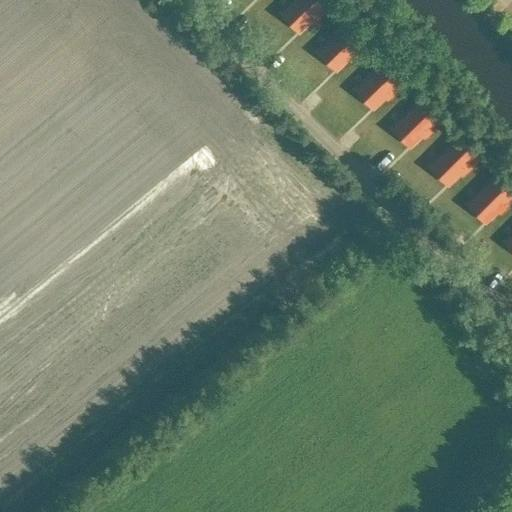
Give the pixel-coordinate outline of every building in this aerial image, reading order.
[(322,0),(296,0),(281,15),(299,33),(314,17),(318,20),(330,8),(322,0)] [(346,26),(318,54),(335,71),(351,56),(354,59),(366,47),(346,26)] [(382,63),(354,91),(372,108),(388,93),(391,96),(403,84),(382,63)] [(420,101),(392,129),(409,146),(425,131),(428,134),(441,121),(420,101)] [(458,139),(430,167),(447,184),(463,169),(466,172),(479,160),(458,139)] [(511,193),(496,177),(468,205),(485,223),(501,207),(504,210),(511,202),(511,193)]
